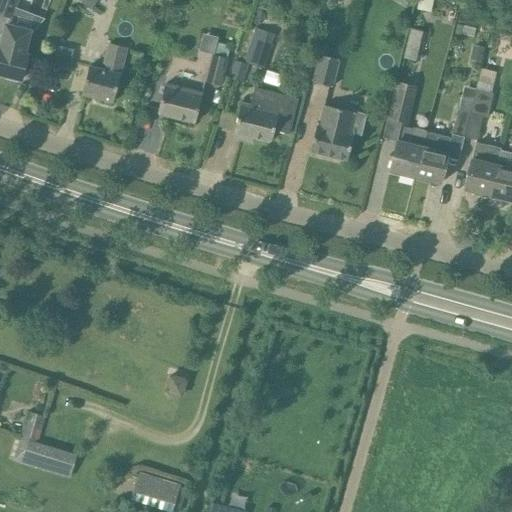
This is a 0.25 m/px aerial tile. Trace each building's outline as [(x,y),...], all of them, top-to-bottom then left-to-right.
[(0,0),(0,16),(9,20),(16,0),(0,0)] [(98,0),(80,0),(92,8),(98,0)] [(418,0),(417,9),(431,12),(433,1),(433,0),(418,0)] [(457,24),(455,33),(462,35),(464,26),(457,24)] [(0,74),(5,76),(4,80),(17,83),(18,79),(21,80),(27,56),(23,54),(29,31),(5,25),(0,46),(0,74)] [(275,34),(255,28),(244,63),(235,60),(229,79),(242,83),(247,64),(264,69),(275,34)] [(426,32),(411,28),(403,58),(419,62),(426,32)] [(233,34),(219,30),(216,38),(205,35),(201,52),(212,55),(205,82),(221,86),(228,59),(227,58),(233,34)] [(126,48),(109,44),(102,70),(88,67),(82,95),(113,102),(120,75),(126,48)] [(474,45),(471,60),(481,62),(484,47),(474,45)] [(55,59),(70,62),(72,51),(58,47),(55,59)] [(339,60),(319,55),(312,82),(332,87),(339,60)] [(396,81),(387,119),(408,125),(418,86),(396,81)] [(202,94),(165,84),(158,113),(195,123),(202,94)] [(271,142),(274,131),(289,135),(298,99),(254,88),(249,106),(241,103),(234,132),(241,134),(239,140),(250,143),(251,137),(271,142)] [(476,90),(470,113),(464,137),(477,140),(482,117),(487,118),(493,94),(476,90)] [(365,117),(323,106),(319,123),(317,122),(310,151),(347,161),(354,133),(360,134),(365,117)] [(452,134),(464,137),(470,113),(458,110),(452,134)] [(422,148),(426,132),(401,126),(389,171),(415,177),(422,148)] [(452,139),(426,132),(422,148),(415,177),(440,184),(445,164),(448,154),(452,139)] [(464,189),(489,196),(497,166),(501,148),(475,142),(471,160),(468,170),(464,189)] [(497,166),(489,196),(511,201),(511,153),(501,151),(501,148),(497,166)] [(170,374),(169,393),(187,393),(188,375),(170,374)] [(27,411),(12,461),(46,472),(53,448),(38,443),(45,416),(27,411)] [(172,511),(181,486),(139,473),(131,499),(169,511),(172,511)] [(211,511),(245,511),(246,509),(213,503),(211,511)]
